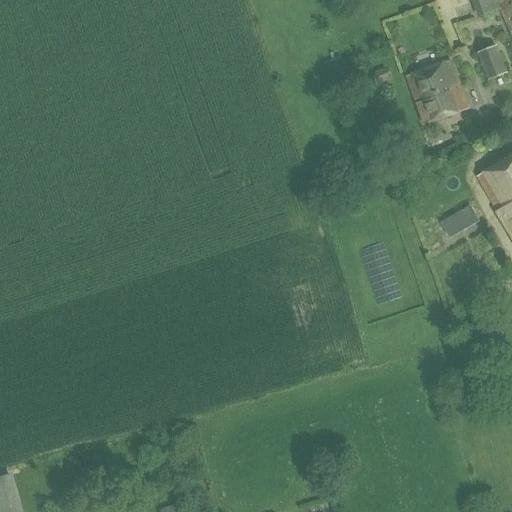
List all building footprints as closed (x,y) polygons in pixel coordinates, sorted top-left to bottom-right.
[(473,0),(480,16),(500,8),(496,0),(473,0)] [(479,52),(489,79),(508,73),(498,46),(479,52)] [(407,77),(424,124),(469,108),(450,61),(407,77)] [(373,75),(376,84),(390,79),(386,69),(373,75)] [(511,157),(479,177),(511,233),(511,157)] [(446,227),(453,240),(488,219),(480,206),(446,227)] [(466,344),(469,353),(486,348),(487,352),(500,348),(497,336),(466,344)] [(0,480),(0,511),(24,511),(12,476),(0,480)]
